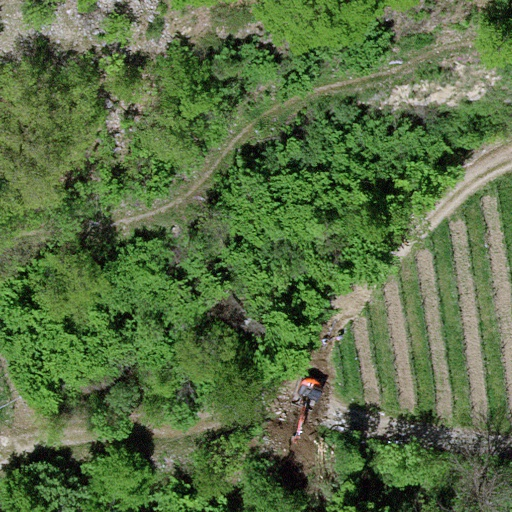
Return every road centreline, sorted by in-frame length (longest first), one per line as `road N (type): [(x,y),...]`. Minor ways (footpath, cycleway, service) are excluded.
road 1 (track): [(306,385),(371,279),(511,149)]
road 2 (track): [(306,385),(314,406),(352,422),(511,445)]
